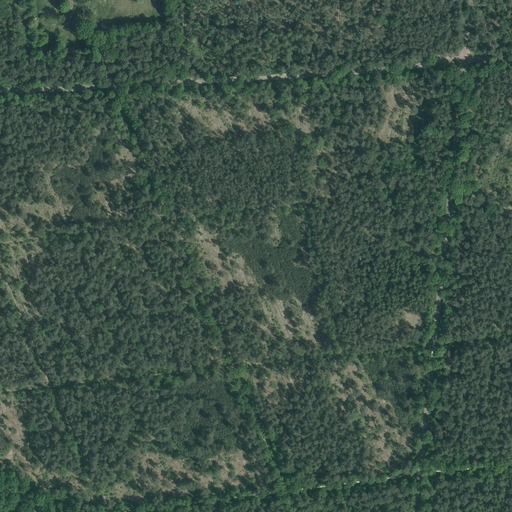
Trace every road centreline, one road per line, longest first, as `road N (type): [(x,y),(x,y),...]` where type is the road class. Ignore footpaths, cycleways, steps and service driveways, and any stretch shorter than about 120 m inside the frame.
road 1 (unclassified): [(466,57),(408,68),(0,90)]
road 2 (tertiary): [(415,511),(466,57)]
